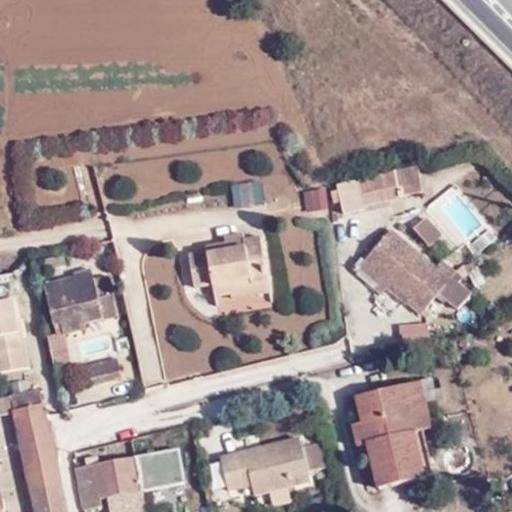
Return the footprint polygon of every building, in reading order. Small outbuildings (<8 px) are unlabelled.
[(426,190),(419,166),(396,172),(403,196),(426,190)] [(397,200),(389,174),(364,180),(370,206),(397,200)] [(233,183),(236,205),(265,201),(263,180),(233,183)] [(364,180),(340,186),(348,213),(370,206),(364,180)] [(326,186),(309,189),(313,213),(330,210),(326,186)] [(421,238),(437,255),(448,245),(432,228),(421,238)] [(395,236),(370,266),(390,285),(408,302),(422,318),(450,287),(463,271),(447,259),(437,271),(395,236)] [(231,293),(271,285),(265,246),(246,247),(245,241),(229,242),(229,250),(210,252),(210,260),(193,263),(198,291),(213,289),(216,307),(233,304),(231,293)] [(390,285),(370,266),(365,272),(386,290),(390,285)] [(120,317),(110,267),(46,280),(56,330),(120,317)] [(475,309),(463,271),(450,287),(460,313),(475,309)] [(272,297),(271,285),(231,293),(233,304),(272,297)] [(390,285),(386,290),(378,301),(397,315),(408,302),(390,285)] [(17,307),(0,310),(0,366),(2,377),(32,371),(25,342),(17,307)] [(430,330),(403,332),(404,349),(432,347),(430,330)] [(456,343),(461,363),(483,356),(478,338),(456,343)] [(63,382),(79,380),(71,341),(55,344),(63,382)] [(95,390),(129,382),(125,365),(91,373),(95,390)] [(426,385),(414,388),(425,449),(435,447),(438,446),(426,385)] [(425,449),(414,388),(364,399),(370,423),(374,443),(383,489),(431,480),(425,449)] [(70,511),(56,444),(49,413),(21,420),(43,511),(70,511)] [(374,443),(370,423),(359,425),(363,445),(374,443)] [(307,439),(230,459),(237,489),(252,485),(249,471),(255,470),(261,492),(317,477),(313,464),(331,460),(325,435),(307,439)] [(435,447),(425,449),(431,480),(442,478),(435,447)] [(183,448),(139,458),(146,494),(190,485),(183,448)] [(146,494),(139,458),(99,467),(99,475),(84,478),(90,506),(146,494)] [(486,485),(473,490),(477,511),(492,507),(486,485)] [(8,511),(6,501),(0,502),(0,511),(8,511)]
